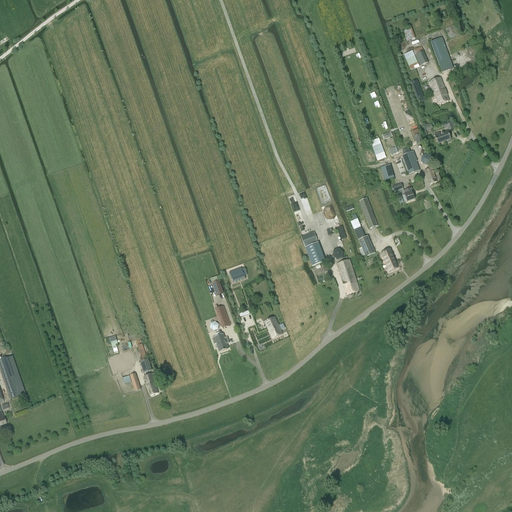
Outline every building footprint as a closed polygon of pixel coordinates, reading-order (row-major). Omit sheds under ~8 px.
[(411,28),(403,31),(407,41),(415,38),(411,28)] [(442,73),(453,69),(441,39),(430,43),(442,73)] [(421,47),(412,52),(419,67),(428,63),(421,47)] [(433,92),(444,88),(441,79),(429,83),(433,92)] [(417,81),(411,83),(417,100),(423,97),(417,81)] [(444,88),(433,92),(438,106),(449,102),(444,88)] [(450,122),(443,125),(444,129),(447,128),(449,131),(452,130),(451,126),(450,122)] [(438,145),(451,140),(448,132),(440,135),(439,133),(434,135),(438,145)] [(417,146),(423,144),(420,135),(414,137),(417,146)] [(378,161),(385,158),(378,139),(370,142),(378,161)] [(409,175),(419,171),(416,162),(417,162),(413,152),(409,153),(404,155),(402,156),(409,175)] [(389,166),(381,167),(385,181),(392,179),(389,166)] [(435,175),(432,169),(424,172),(429,186),(437,182),(440,180),(438,174),(435,175)] [(407,203),(414,200),(412,193),(413,193),(411,189),(404,192),(405,195),(405,196),(407,203)] [(370,229),(378,226),(367,199),(359,202),(370,229)] [(366,258),(375,254),(368,237),(365,238),(357,220),(354,221),(351,223),(362,249),(360,250),(363,256),(365,255),(366,258)] [(341,241),(347,239),(342,227),(337,229),(341,241)] [(305,247),(318,242),(314,233),(301,237),(305,247)] [(326,262),(318,243),(305,248),(312,267),(326,262)] [(337,260),(342,258),(344,253),(339,249),(334,251),(332,256),(337,260)] [(390,263),(394,261),(390,250),(381,254),(386,265),(390,264),(390,263)] [(337,265),(345,288),(347,296),(359,292),(350,261),(348,261),(347,257),(342,259),(343,263),(337,265)] [(390,264),(386,265),(389,273),(398,269),(394,261),(390,263),(390,264)] [(241,268),(230,273),(233,283),(245,278),(241,268)] [(213,284),(212,284),(216,296),(223,294),(219,282),(218,282),(213,284)] [(223,328),(231,325),(224,306),(216,309),(223,328)] [(268,330),(279,326),(275,317),(265,322),(268,330)] [(214,332),(218,330),(219,325),(215,322),(211,324),(210,328),(214,332)] [(279,326),(268,330),(272,339),(283,335),(281,331),(285,329),(283,325),(279,326)] [(225,338),(223,334),(214,338),(212,338),(215,344),(217,344),(220,352),(228,349),(226,344),(229,343),(227,338),(225,338)] [(142,360),(147,359),(142,344),(137,346),(142,360)] [(12,357),(0,361),(0,371),(10,400),(25,395),(12,357)] [(144,373),(152,371),(148,359),(140,362),(144,373)] [(135,392),(140,390),(135,374),(130,376),(135,392)] [(152,374),(144,377),(147,386),(150,396),(159,393),(155,383),(153,375),(154,375),(153,374),(152,374)]
